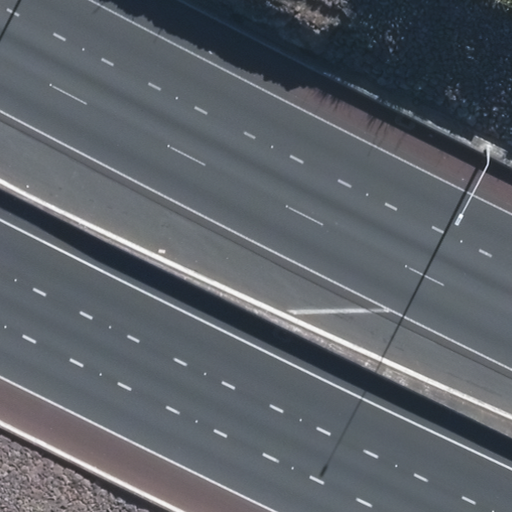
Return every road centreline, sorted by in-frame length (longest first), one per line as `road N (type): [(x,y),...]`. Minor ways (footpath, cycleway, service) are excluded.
road 1 (motorway): [(0,55),(511,317)]
road 2 (motorway): [(485,511),(0,271)]
